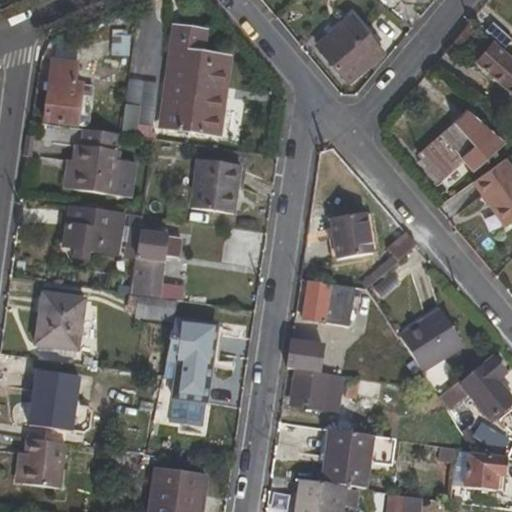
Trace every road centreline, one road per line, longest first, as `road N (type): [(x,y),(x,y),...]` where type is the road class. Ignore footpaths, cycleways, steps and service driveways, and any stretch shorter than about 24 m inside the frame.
road 1 (residential): [(246,511),(304,133),(316,100)]
road 2 (residential): [(344,135),(511,326)]
road 3 (residential): [(459,0),(344,135)]
road 4 (residential): [(21,22),(0,187)]
road 5 (residential): [(232,0),(316,100)]
